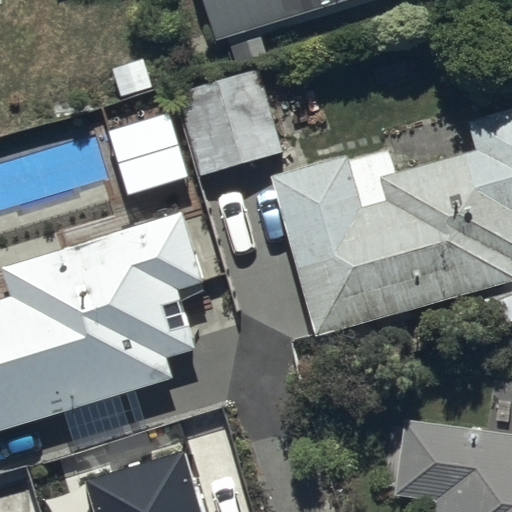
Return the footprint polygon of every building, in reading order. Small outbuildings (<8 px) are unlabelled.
[(203,0),(216,40),(342,0),(203,0)] [(258,61),(177,85),(204,174),(285,150),(258,61)] [(272,173),(315,333),(511,280),(511,107),(468,119),(476,149),(395,171),(388,147),(345,158),(344,154),(272,173)] [(0,297),(0,428),(173,376),(167,355),(194,347),(177,289),(203,281),(182,210),(3,264),(12,294),(0,297)] [(511,288),(483,297),(493,327),(511,321),(511,288)] [(511,511),(511,432),(406,423),(399,493),(435,497),(433,511),(511,511)]
